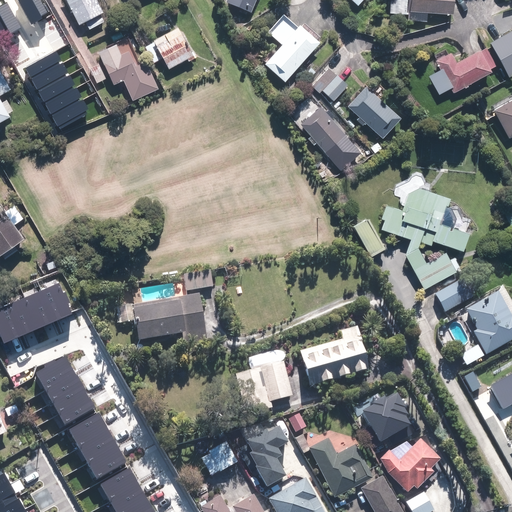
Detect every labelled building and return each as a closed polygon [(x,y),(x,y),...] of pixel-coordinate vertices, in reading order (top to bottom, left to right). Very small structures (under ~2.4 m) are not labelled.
[(101,0),(69,0),(82,25),(88,22),(91,29),(108,21),(104,13),(107,11),(101,0)] [(227,0),(253,12),(258,0),(227,0)] [(456,0),(409,0),(408,20),(429,22),(429,13),(456,14),(456,0)] [(267,63),(288,81),(324,41),(303,23),(301,26),(286,12),(268,31),(283,45),(267,63)] [(181,25),(145,45),(155,63),(165,58),(171,69),(197,54),(181,25)] [(511,29),(504,34),(507,39),(498,44),(509,64),(511,62),(511,29)] [(119,42),(101,51),(116,85),(143,73),(133,50),(124,54),(119,42)] [(453,51),(437,59),(455,93),(500,69),(488,46),(459,61),(453,51)] [(45,57),(23,67),(32,88),(40,84),(57,123),(73,116),(76,122),(106,110),(85,63),(53,77),(45,57)] [(0,61),(0,123),(16,115),(5,94),(15,89),(0,61)] [(101,63),(92,67),(100,83),(108,79),(101,63)] [(317,71),(312,66),(296,81),(301,86),(317,71)] [(331,67),(313,86),(321,94),(325,91),(335,100),(350,85),(331,67)] [(369,85),(350,105),(385,138),(404,118),(369,85)] [(115,86),(101,93),(108,107),(122,100),(115,86)] [(492,114),(479,95),(473,100),(486,118),(492,114)] [(511,100),(497,109),(511,136),(511,100)] [(323,106),(303,123),(334,160),(354,142),(323,106)] [(413,238),(408,253),(426,288),(460,271),(449,251),(428,262),(421,247),(423,241),(434,245),(436,240),(466,250),(473,231),(445,222),(454,196),(423,186),(411,191),(405,209),(388,203),(383,218),(387,219),(384,228),(413,238)] [(1,195),(0,195),(0,248),(4,255),(30,238),(1,195)] [(372,216),(356,224),(373,255),(388,247),(372,216)] [(280,258),(226,267),(237,334),(295,317),(280,258)] [(212,269),(186,274),(190,292),(216,287),(212,269)] [(466,278),(437,294),(447,313),(476,297),(466,278)] [(42,290),(55,322),(71,315),(58,283),(42,290)] [(42,290),(25,298),(38,329),(55,322),(42,290)] [(475,333),(488,356),(511,341),(511,310),(501,291),(467,310),(479,331),(475,333)] [(202,293),(136,305),(143,342),(184,334),(185,344),(210,340),(202,293)] [(7,305),(21,337),(38,329),(25,298),(7,305)] [(7,305),(0,308),(0,334),(4,344),(21,337),(7,305)] [(301,351),(312,387),(374,369),(362,325),(340,331),(343,340),(301,351)] [(480,344),(463,354),(469,366),(486,357),(480,344)] [(45,390),(76,373),(66,357),(36,374),(45,390)] [(286,360),(237,373),(249,415),(276,408),(274,402),(296,396),(286,360)] [(119,372),(90,387),(98,401),(126,385),(119,372)] [(45,390),(52,402),(83,386),(76,373),(45,390)] [(59,414),(89,397),(83,386),(52,402),(59,414)] [(411,414),(401,393),(390,398),(389,396),(375,402),(376,405),(365,410),(381,442),(389,438),(392,445),(414,434),(411,428),(414,426),(408,415),(411,414)] [(490,393),(476,399),(483,414),(496,408),(490,393)] [(89,397),(59,414),(66,426),(96,409),(89,397)] [(23,412),(18,403),(7,409),(12,418),(23,412)] [(0,436),(10,432),(0,407),(0,436)] [(99,413),(69,429),(79,447),(109,431),(99,413)] [(302,413),(290,419),(297,433),(308,427),(302,413)] [(118,447),(109,431),(79,447),(88,463),(118,447)] [(329,437),(309,448),(337,497),(374,477),(356,445),(339,454),(329,437)] [(442,459),(423,439),(401,459),(391,449),(382,459),(390,472),(409,491),(416,485),(418,487),(435,470),(433,468),(442,459)] [(58,459),(47,441),(22,456),(32,474),(58,459)] [(239,461),(228,441),(210,451),(211,453),(203,458),(213,476),(239,461)] [(118,447),(88,463),(96,477),(126,461),(118,447)] [(164,450),(135,466),(150,492),(178,476),(164,450)] [(140,485),(130,467),(101,483),(111,501),(140,485)] [(0,471),(0,489),(11,484),(3,470),(0,471)] [(405,511),(383,475),(362,488),(376,511),(405,511)] [(45,488),(39,477),(20,488),(31,507),(47,497),(56,511),(79,499),(66,476),(45,488)] [(327,511),(307,477),(270,498),(278,511),(327,511)] [(0,505),(17,496),(11,484),(0,489),(0,505)] [(140,485),(111,501),(115,509),(116,511),(128,511),(149,501),(140,485)] [(426,491),(408,502),(413,511),(430,511),(436,509),(426,491)] [(232,511),(223,495),(203,506),(206,511),(266,511),(256,493),(235,505),(238,511),(232,511)] [(0,505),(0,511),(18,511),(25,509),(17,496),(0,505)] [(154,511),(149,501),(128,511),(154,511)]
